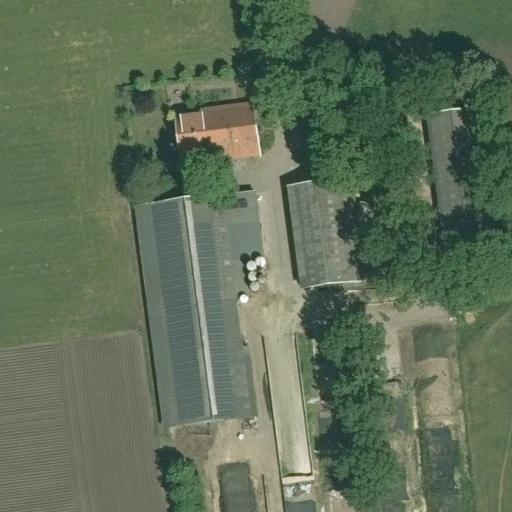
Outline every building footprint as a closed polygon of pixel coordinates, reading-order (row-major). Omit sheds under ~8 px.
[(208,163),(259,156),(252,105),(201,111),(201,113),(176,117),(182,164),(207,161),(208,163)] [(332,141),(334,154),(363,149),(360,136),(332,141)] [(435,172),(435,201),(471,201),(472,145),(426,144),(426,172),(435,172)] [(353,181),(291,188),(303,291),(370,283),(363,223),(359,224),(353,181)] [(255,193),(237,195),(141,208),(170,430),(258,418),(249,348),(244,349),(243,343),(236,344),(230,301),(251,298),(241,224),(259,222),(255,193)]
